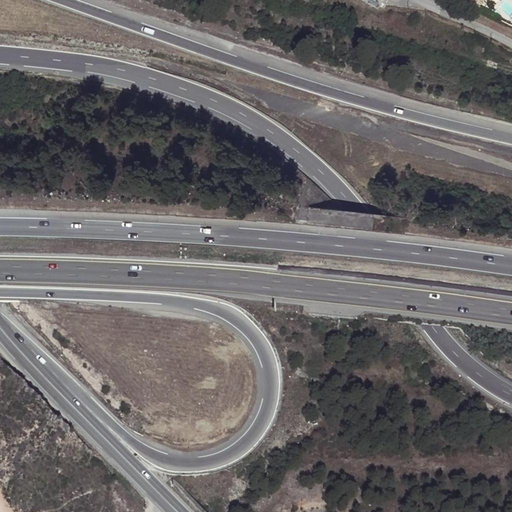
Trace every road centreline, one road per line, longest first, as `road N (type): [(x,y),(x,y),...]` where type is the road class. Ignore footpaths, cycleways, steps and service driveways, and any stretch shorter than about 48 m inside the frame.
road 1 (motorway): [(0,292),(197,304),(248,327),(270,372),(266,413),(250,436),(212,460),(169,462),(13,342)]
road 2 (motorway): [(0,54),(157,80),(267,129),(358,212),(460,358),(511,394)]
road 3 (motorway): [(511,265),(183,231),(0,226)]
road 4 (motorway): [(0,268),(511,310)]
road 5 (motorway): [(511,137),(341,93),(59,0)]
road 6 (secondary): [(13,342),(179,511)]
